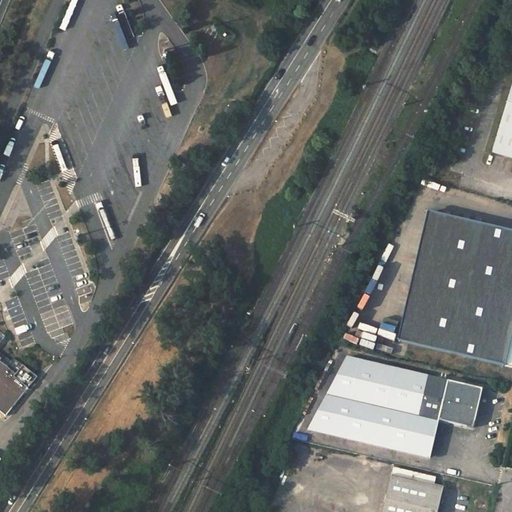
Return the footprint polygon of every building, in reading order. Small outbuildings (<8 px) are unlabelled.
[(511,85),(493,149),(511,155),(511,85)] [(232,113),(236,104),(231,102),(227,111),(232,113)] [(410,292),(398,341),(511,367),(511,230),(431,212),(419,260),(418,260),(411,292),(410,292)] [(0,411),(6,416),(28,388),(33,382),(37,377),(23,365),(16,374),(0,361),(0,360),(2,359),(0,357),(0,343),(1,342),(0,341),(0,411)] [(347,357),(308,429),(412,453),(421,416),(438,420),(465,426),(466,423),(470,420),(473,421),(481,389),(347,357)] [(421,416),(412,453),(429,457),(438,420),(421,416)] [(391,474),(382,511),(436,511),(443,486),(391,474)]
